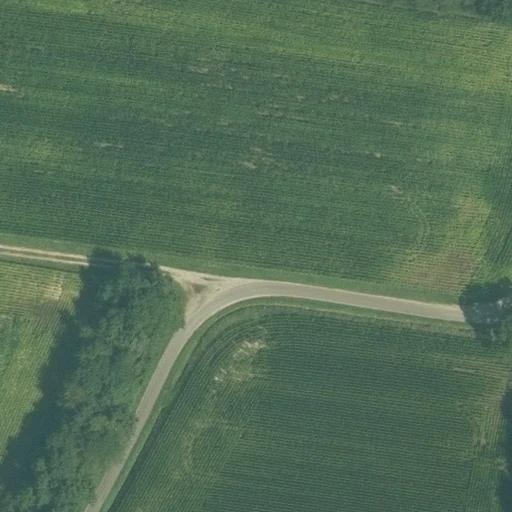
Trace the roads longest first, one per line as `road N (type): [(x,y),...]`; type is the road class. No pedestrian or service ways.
road 1 (unclassified): [(96,511),(180,336),(227,296),(290,294),(448,316),(511,311)]
road 2 (track): [(227,296),(186,276),(0,253)]
